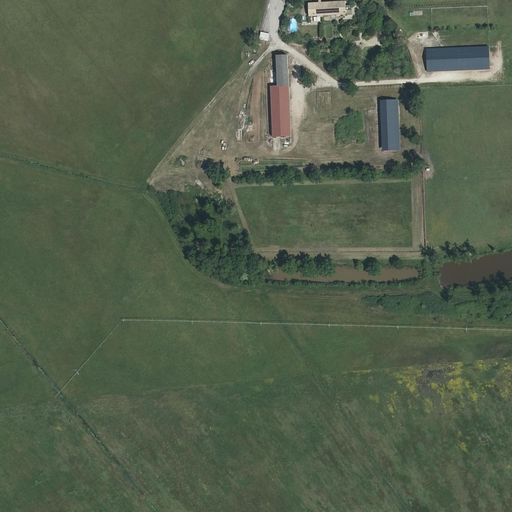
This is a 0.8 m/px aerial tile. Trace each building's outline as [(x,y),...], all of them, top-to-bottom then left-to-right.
[(349,10),(349,6),(326,7),(324,4),(320,4),(321,8),(313,8),(313,22),(349,20),(349,15),(356,15),(356,10),(349,10)] [(351,46),(353,54),(377,50),(376,42),(351,46)] [(491,49),(436,52),(437,75),(492,72),(491,49)] [(276,58),(278,89),(291,88),(289,57),(276,58)] [(403,71),(409,69),(404,59),(399,62),(403,71)] [(291,88),(278,89),(273,90),(276,137),(287,136),(287,144),(295,143),(291,88)] [(399,105),(378,106),(378,156),(400,155),(399,105)]
